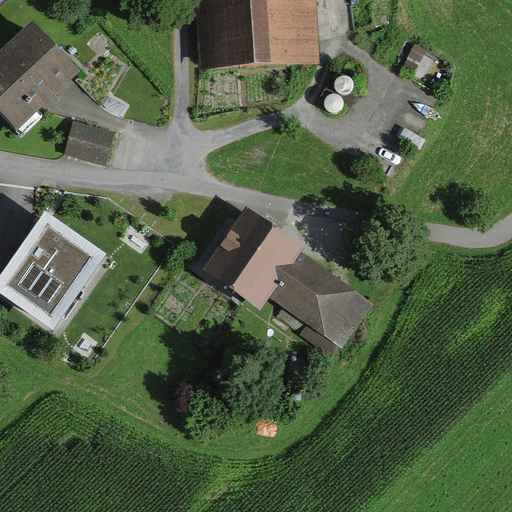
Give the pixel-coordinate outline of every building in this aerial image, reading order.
[(201,0),(206,69),(316,61),(311,0),(201,0)] [(45,22),(0,63),(0,106),(21,130),(88,69),(45,22)] [(120,130),(77,120),(69,155),(112,165),(120,130)] [(256,208),(212,270),(268,310),(278,296),(345,343),(373,303),(306,256),(312,248),(256,208)] [(47,225),(0,290),(0,294),(52,331),(101,263),(47,225)]
